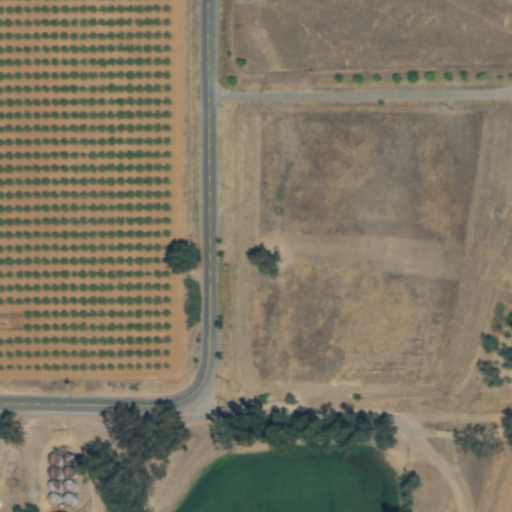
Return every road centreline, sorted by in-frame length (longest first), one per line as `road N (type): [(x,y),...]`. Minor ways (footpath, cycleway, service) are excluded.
road 1 (residential): [(0,406),(151,406),(189,400),(202,378),(206,0)]
road 2 (residential): [(511,83),(206,96)]
road 3 (residential): [(433,474),(350,410),(208,415),(151,406)]
